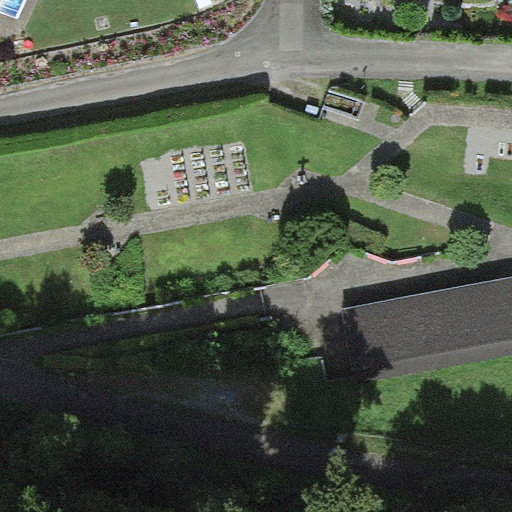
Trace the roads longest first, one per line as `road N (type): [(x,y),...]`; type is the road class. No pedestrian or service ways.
road 1 (residential): [(0,382),(448,460)]
road 2 (residential): [(0,118),(273,59)]
road 3 (residential): [(273,59),(511,71)]
